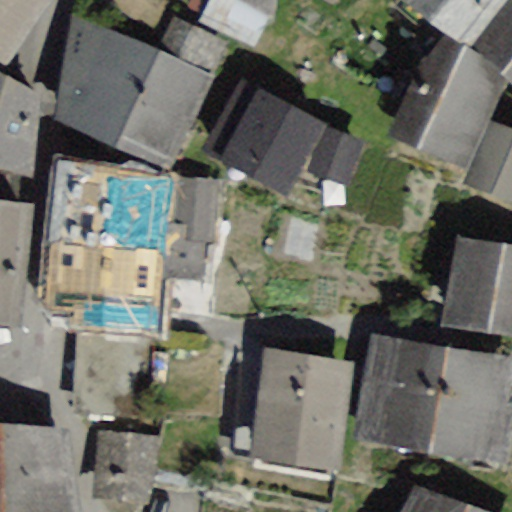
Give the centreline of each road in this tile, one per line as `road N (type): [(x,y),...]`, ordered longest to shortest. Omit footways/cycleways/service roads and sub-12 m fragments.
road 1 (residential): [(58,0),(0,372)]
road 2 (residential): [(0,390),(57,414),(70,511)]
